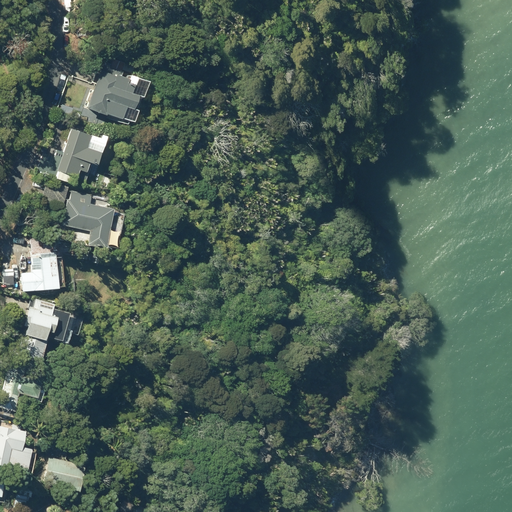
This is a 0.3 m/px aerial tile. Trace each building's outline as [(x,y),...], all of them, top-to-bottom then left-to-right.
[(125,74),(101,65),(98,73),(97,73),(97,75),(94,74),(90,84),(93,85),(83,111),(103,119),(104,117),(118,123),(122,111),(128,114),(133,100),(127,98),(130,88),(125,86),(126,82),(123,81),(125,74)] [(71,108),(62,103),(56,113),(66,118),(71,108)] [(53,182),(71,189),(73,183),(83,187),(90,166),(93,168),(104,138),(99,137),(97,141),(69,131),(61,153),(55,150),(52,158),(42,154),(35,173),(53,179),(53,182)] [(64,191),(41,186),(37,205),(60,210),(64,191)] [(88,206),(90,196),(71,191),(69,201),(66,200),(60,226),(89,233),(86,248),(102,252),(112,212),(88,206)] [(19,275),(20,294),(56,291),(54,256),(28,257),(30,274),(19,275)] [(11,273),(0,272),(0,286),(11,287),(11,273)] [(101,294),(96,299),(100,302),(105,298),(101,294)] [(50,313),(52,305),(29,299),(26,311),(24,311),(18,330),(21,331),(14,360),(38,367),(44,341),(57,345),(64,318),(50,313)] [(36,402),(39,390),(20,383),(23,374),(7,369),(0,396),(0,411),(11,414),(17,396),(36,402)] [(63,419),(66,409),(53,404),(49,414),(63,419)] [(0,428),(0,470),(23,476),(29,451),(20,449),(24,434),(0,428)] [(80,463),(94,465),(97,451),(87,449),(89,441),(76,438),(73,452),(82,454),(80,463)] [(41,487),(75,496),(82,468),(48,459),(41,487)] [(16,495),(12,510),(18,511),(22,511),(26,498),(16,495)]
